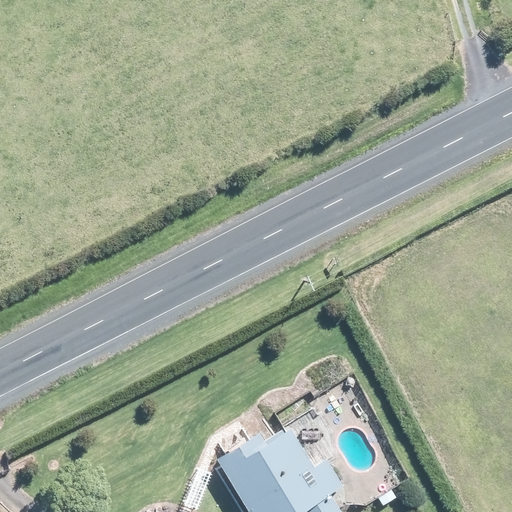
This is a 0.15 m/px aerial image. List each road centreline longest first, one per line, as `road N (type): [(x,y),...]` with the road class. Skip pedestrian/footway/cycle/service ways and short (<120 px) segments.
road 1 (unclassified): [(511,113),(0,374)]
road 2 (unknown): [(503,117),(468,0)]
